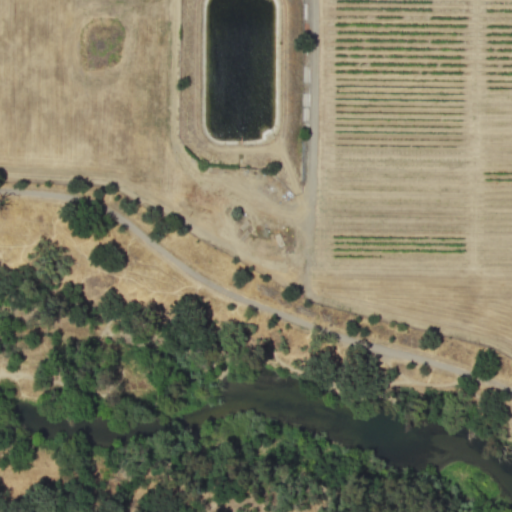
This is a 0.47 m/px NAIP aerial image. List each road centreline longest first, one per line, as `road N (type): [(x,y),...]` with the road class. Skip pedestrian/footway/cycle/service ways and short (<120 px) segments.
road 1 (track): [(511,388),(354,341),(203,278),(99,203),(0,188)]
road 2 (track): [(0,175),(103,179),(307,287)]
road 3 (track): [(311,0),(307,287)]
road 4 (track): [(171,0),(171,134),(210,203)]
